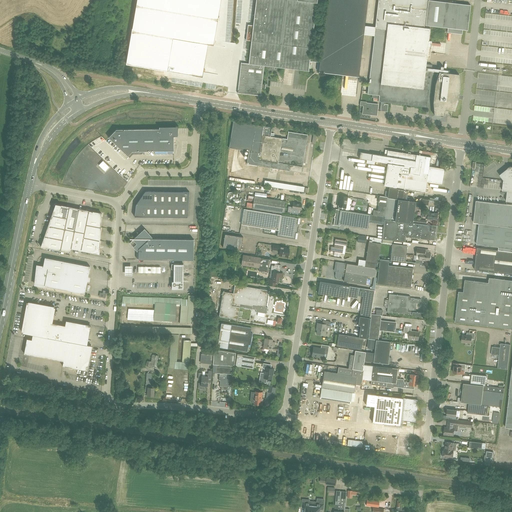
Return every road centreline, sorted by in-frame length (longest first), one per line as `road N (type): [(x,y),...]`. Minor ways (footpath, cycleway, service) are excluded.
road 1 (unclassified): [(106,406),(283,412),(331,122)]
road 2 (unclassified): [(426,436),(461,143)]
road 3 (unclassified): [(106,406),(119,203)]
road 4 (unclassified): [(119,203),(144,174),(192,168),(199,102)]
road 5 (secondary): [(28,185),(0,323)]
road 6 (secondary): [(331,122),(199,102)]
road 7 (secondary): [(461,143),(331,122)]
